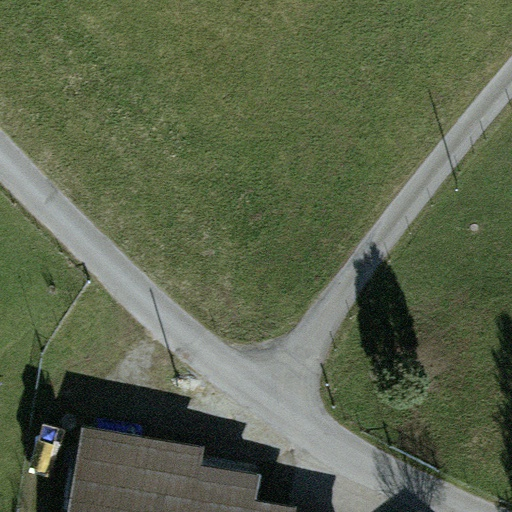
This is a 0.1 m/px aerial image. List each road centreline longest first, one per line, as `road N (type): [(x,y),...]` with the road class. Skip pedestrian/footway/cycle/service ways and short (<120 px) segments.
road 1 (residential): [(269,403),(340,294),(511,77)]
road 2 (residential): [(269,403),(156,311),(0,154)]
road 3 (residential): [(478,511),(376,469),(269,403)]
